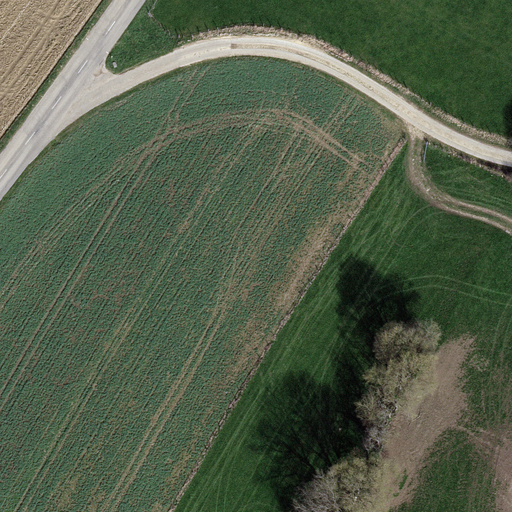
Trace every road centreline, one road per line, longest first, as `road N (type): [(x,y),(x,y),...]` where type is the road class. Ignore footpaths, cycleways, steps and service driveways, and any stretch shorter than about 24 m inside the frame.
road 1 (track): [(511,163),(439,137),(348,79),(289,55),(239,47),(188,57),(104,92),(69,87)]
road 2 (tertiary): [(0,177),(127,0)]
road 3 (track): [(511,233),(438,199),(414,153),(423,127)]
